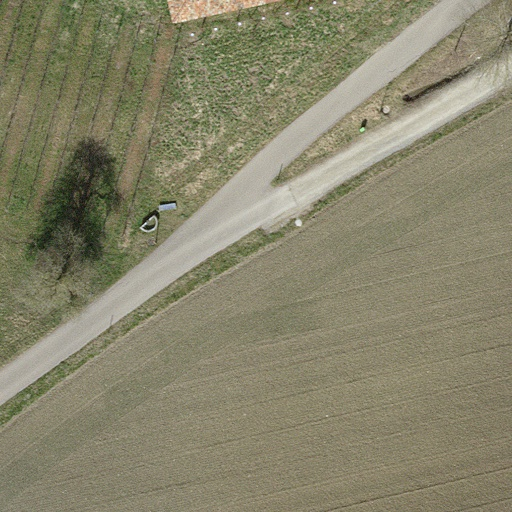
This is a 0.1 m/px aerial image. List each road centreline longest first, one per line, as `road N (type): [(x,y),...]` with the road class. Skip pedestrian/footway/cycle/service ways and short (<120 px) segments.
road 1 (track): [(192,241),(280,157),(480,0)]
road 2 (track): [(192,241),(511,78)]
road 3 (track): [(0,394),(192,241)]
